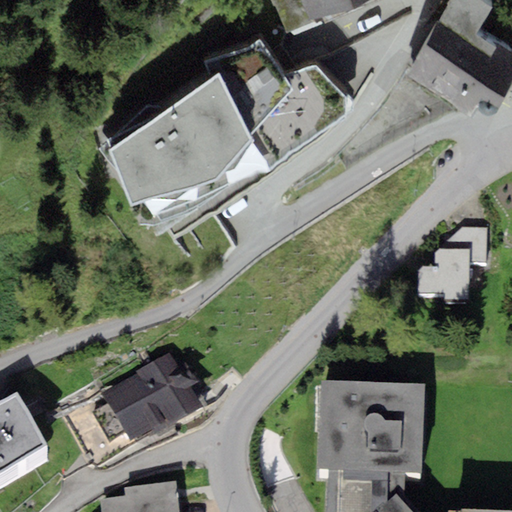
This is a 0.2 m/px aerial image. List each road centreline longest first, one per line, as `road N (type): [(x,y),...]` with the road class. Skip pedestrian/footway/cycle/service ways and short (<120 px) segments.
road 1 (residential): [(0,372),(184,302),(383,159),(475,125),(511,136)]
road 2 (residential): [(250,511),(233,451),(248,411),(511,149)]
